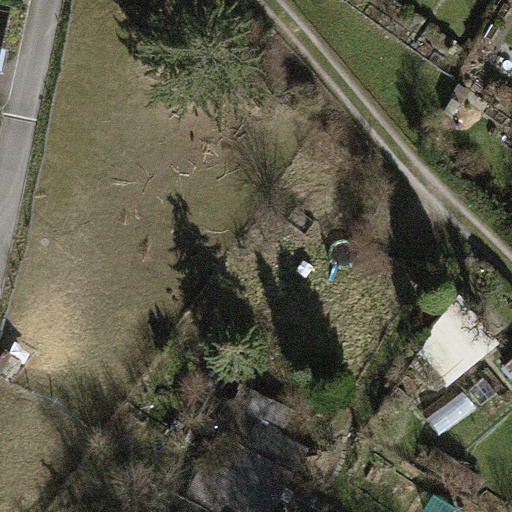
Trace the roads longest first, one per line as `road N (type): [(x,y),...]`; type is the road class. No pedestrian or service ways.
road 1 (track): [(258,0),(511,265)]
road 2 (track): [(45,0),(0,225)]
